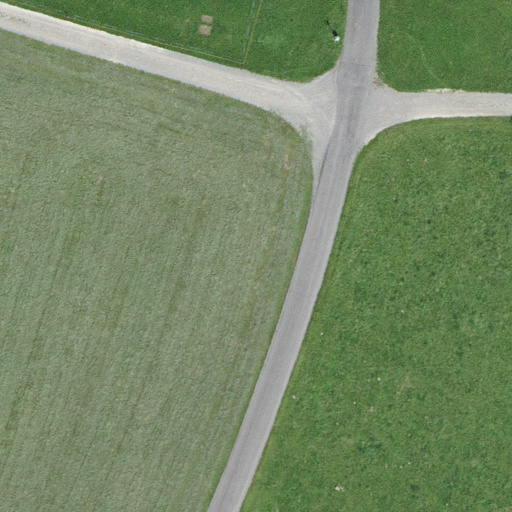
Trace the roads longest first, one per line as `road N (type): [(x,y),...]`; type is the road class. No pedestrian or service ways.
road 1 (unclassified): [(365,0),(351,112),(311,278),(223,511)]
road 2 (track): [(511,117),(351,112),(0,12)]
